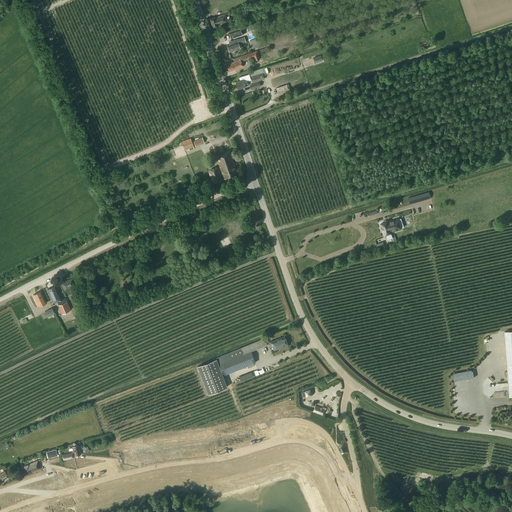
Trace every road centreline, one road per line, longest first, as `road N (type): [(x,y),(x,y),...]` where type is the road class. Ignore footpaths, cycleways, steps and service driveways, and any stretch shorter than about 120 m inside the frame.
road 1 (unclassified): [(0,501),(88,468),(287,420),(320,430),(354,487)]
road 2 (unclassified): [(0,300),(253,179)]
road 3 (tertiary): [(350,381),(300,313),(253,179)]
road 4 (tertiary): [(253,179),(191,0)]
road 5 (tertiary): [(511,436),(424,421),(350,381)]
road 6 (unknown): [(229,111),(208,115),(169,0)]
